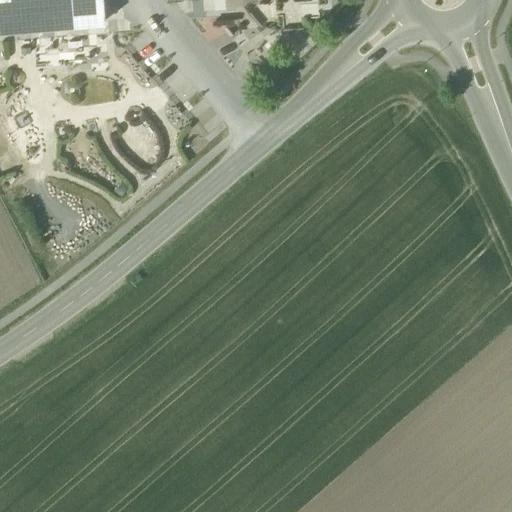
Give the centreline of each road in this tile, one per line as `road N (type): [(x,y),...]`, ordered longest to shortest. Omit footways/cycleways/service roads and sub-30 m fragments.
road 1 (tertiary): [(0,351),(83,295),(409,8)]
road 2 (tertiary): [(457,21),(511,162)]
